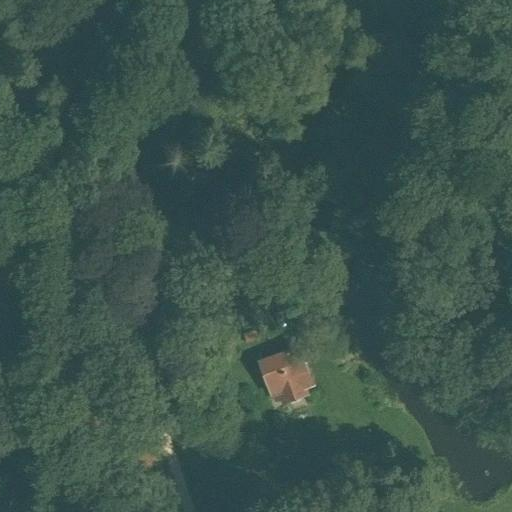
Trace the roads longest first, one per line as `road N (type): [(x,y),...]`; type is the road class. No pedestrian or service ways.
road 1 (track): [(191,511),(92,230),(0,100)]
road 2 (track): [(136,358),(0,354)]
